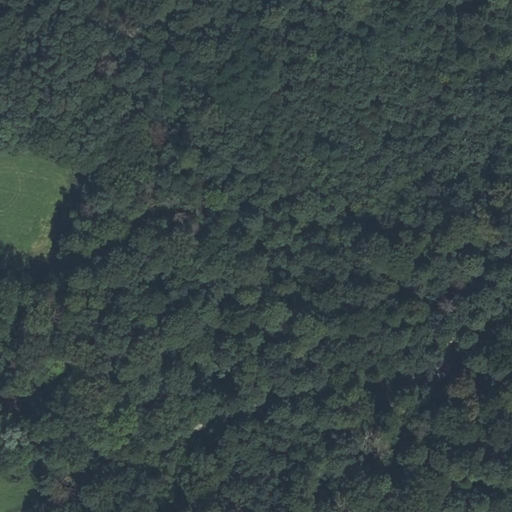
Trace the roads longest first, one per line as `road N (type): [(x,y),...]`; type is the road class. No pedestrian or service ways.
road 1 (track): [(62,0),(73,57),(238,426),(215,511)]
road 2 (track): [(29,511),(241,405),(403,380),(511,375)]
road 3 (track): [(434,379),(511,163)]
road 4 (track): [(225,173),(216,94),(231,0)]
road 5 (unknown): [(403,380),(369,511)]
